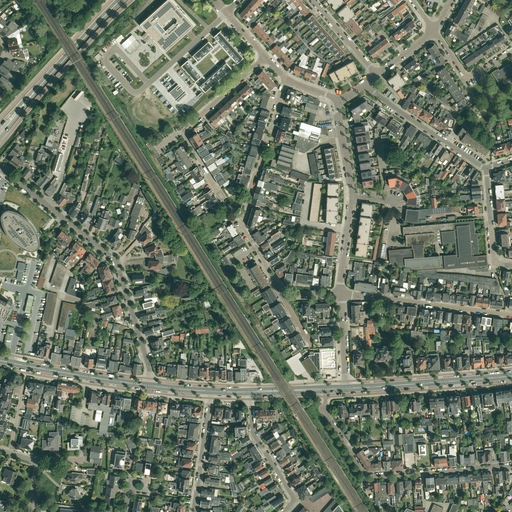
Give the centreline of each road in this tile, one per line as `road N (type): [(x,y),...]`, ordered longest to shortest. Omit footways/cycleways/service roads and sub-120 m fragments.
road 1 (residential): [(0,167),(114,260),(148,385)]
road 2 (residential): [(511,465),(369,476),(324,408)]
road 3 (primary): [(0,129),(120,0)]
road 4 (residential): [(511,314),(341,293)]
road 5 (secondary): [(346,387),(511,375)]
road 6 (secondary): [(148,385),(0,360)]
road 7 (residential): [(485,167),(365,82)]
road 8 (residential): [(283,511),(294,498),(253,434),(249,391)]
road 9 (residential): [(209,391),(193,511)]
road 10 (residential): [(276,109),(241,224)]
